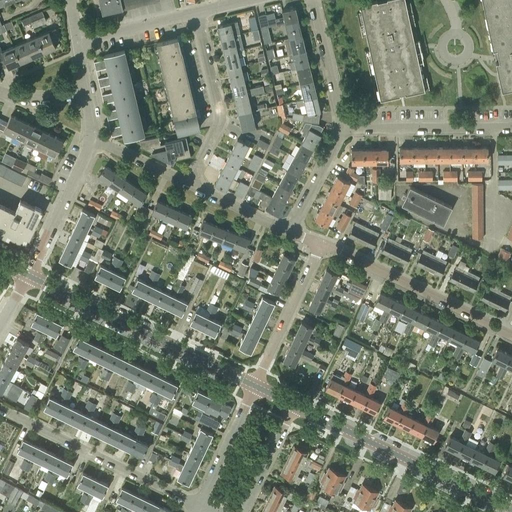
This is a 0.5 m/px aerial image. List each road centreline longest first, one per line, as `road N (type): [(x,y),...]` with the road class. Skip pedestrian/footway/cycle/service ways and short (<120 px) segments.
road 1 (secondary): [(254,388),(26,274)]
road 2 (secondary): [(506,511),(293,407)]
road 3 (residential): [(198,503),(0,405)]
road 4 (residential): [(511,336),(319,246)]
road 5 (residential): [(187,184),(220,121),(195,13)]
road 6 (residential): [(511,128),(343,128)]
road 7 (residential): [(254,388),(319,246)]
road 8 (residential): [(26,274),(92,139)]
road 9 (residential): [(343,128),(313,0)]
road 10 (residential): [(198,503),(254,388)]
road 11 (residential): [(77,40),(195,13)]
